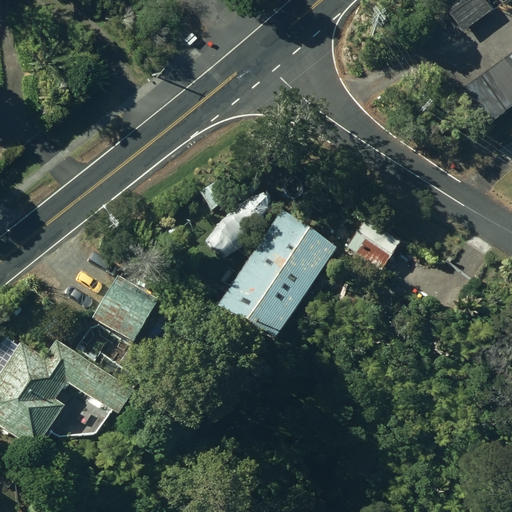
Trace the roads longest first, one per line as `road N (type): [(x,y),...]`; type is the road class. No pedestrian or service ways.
road 1 (secondary): [(258,54),(0,262)]
road 2 (residential): [(511,238),(309,103),(258,54)]
